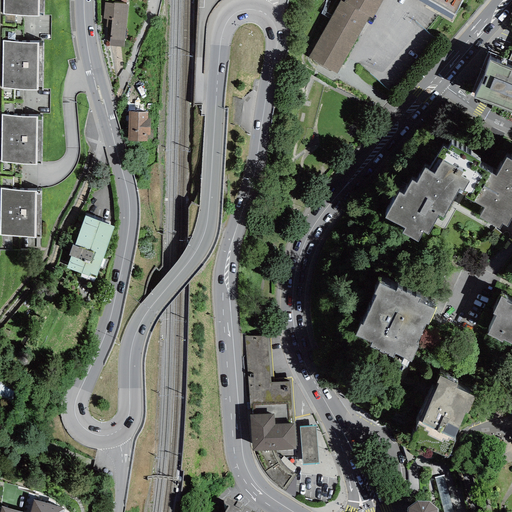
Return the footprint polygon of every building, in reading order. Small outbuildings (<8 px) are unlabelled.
[(43,0),(3,0),(3,13),(44,14),(43,0)] [(339,0),(308,55),(336,72),(369,14),(372,16),(381,0),(339,0)] [(430,0),(455,15),(462,0),(430,0)] [(113,3),(105,2),(103,18),(106,19),(106,26),(111,27),(109,45),(124,46),(128,3),(113,2),(113,3)] [(44,42),(3,41),(2,87),(42,88),(44,42)] [(491,53),(488,51),(471,92),(475,93),(474,95),(511,109),(511,66),(489,57),(491,53)] [(128,110),(128,139),(147,140),(148,133),(150,133),(150,117),(148,117),(148,110),(128,110)] [(43,115),(2,114),(1,161),(41,162),(43,115)] [(426,175),(457,192),(464,196),(464,198),(473,203),(490,173),(477,166),(480,161),(450,144),(447,149),(442,147),(429,171),(426,175)] [(511,158),(511,161),(506,158),(495,176),(490,173),(473,203),(484,208),(478,218),(499,229),(502,224),(507,227),(511,217),(511,158)] [(426,175),(429,171),(425,168),(417,183),(412,180),(404,195),(399,193),(385,218),(405,229),(402,233),(417,242),(423,232),(427,235),(438,215),(443,217),(457,192),(426,175)] [(41,189),(1,188),(0,211),(0,235),(39,236),(41,189)] [(115,224),(85,214),(75,243),(72,242),(69,252),(71,253),(67,266),(96,277),(115,224)] [(395,291),(378,283),(374,294),(376,295),(362,325),(360,324),(355,335),(371,343),(369,347),(393,358),(394,354),(411,362),(418,348),(415,346),(425,324),(427,325),(435,309),(418,302),(420,298),(397,287),(395,291)] [(507,300),(501,297),(493,314),(497,316),(487,335),(502,342),(503,341),(511,345),(511,305),(506,303),(507,300)] [(267,337),(245,335),(250,415),(274,414),(275,425),(294,424),(290,381),(271,383),(267,337)] [(458,384),(440,376),(437,383),(439,384),(421,423),(437,430),(436,432),(453,439),(466,413),(468,414),(475,397),(456,388),(458,384)] [(296,450),(294,424),(275,425),(274,414),(250,415),(253,451),(273,451),(296,450)] [(315,426),(300,427),(302,464),(318,463),(315,426)] [(273,451),(253,451),(254,455),(255,459),(259,466),(264,474),(271,481),(277,485),(283,489),(294,477),(290,475),(286,472),(281,466),(278,461),(274,455),(273,451)] [(453,511),(445,475),(435,478),(443,511),(453,511)] [(29,511),(25,511),(1,506),(0,509),(0,511),(62,511),(64,507),(33,499),(29,511)] [(417,501),(408,508),(407,511),(437,511),(437,509),(429,501),(417,501)]
